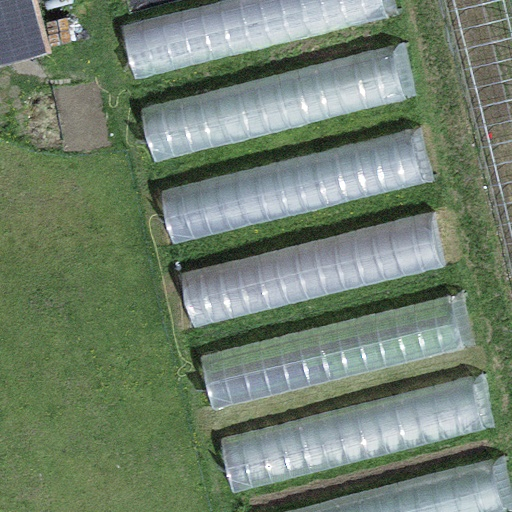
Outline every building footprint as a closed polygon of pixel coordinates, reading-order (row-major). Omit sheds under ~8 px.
[(0,0),(0,70),(50,57),(35,0),(0,0)] [(262,0),(125,22),(133,72),(406,28),(401,0),(262,0)] [(417,60),(147,110),(155,158),(426,108),(417,60)] [(511,82),(473,92),(511,239),(511,82)] [(172,182),(178,231),(442,198),(436,149),(172,182)] [(452,221),(171,282),(182,333),(463,272),(452,221)] [(202,415),(484,353),(473,302),(190,365),(202,415)] [(221,446),(231,493),(504,433),(494,385),(221,446)] [(511,511),(511,472),(376,491),(379,511),(511,511)]
